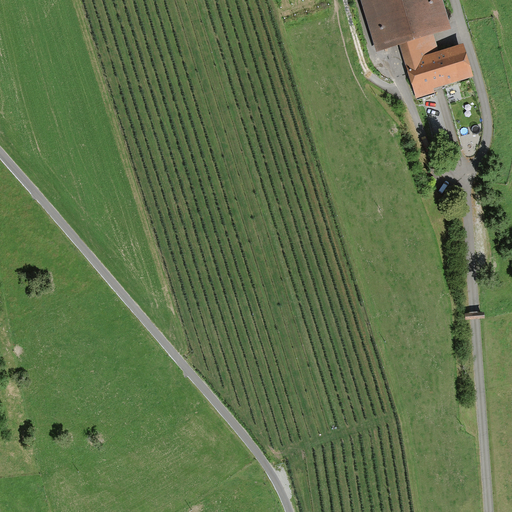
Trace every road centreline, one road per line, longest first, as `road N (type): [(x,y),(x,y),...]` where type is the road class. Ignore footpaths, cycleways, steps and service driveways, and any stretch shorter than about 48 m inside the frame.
road 1 (unclassified): [(487,511),(462,170),(484,146),(487,129),(453,0)]
road 2 (unclassified): [(288,511),(250,442),(0,152)]
